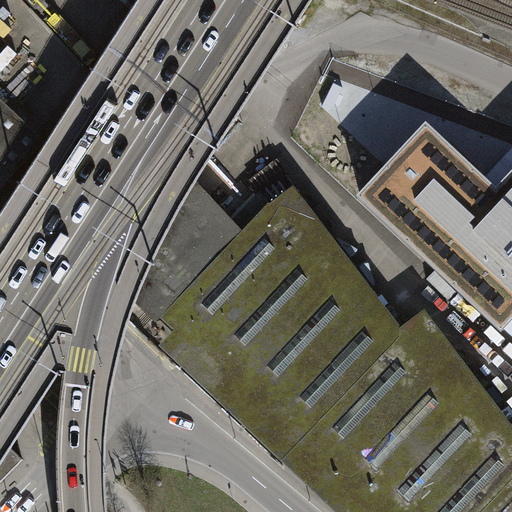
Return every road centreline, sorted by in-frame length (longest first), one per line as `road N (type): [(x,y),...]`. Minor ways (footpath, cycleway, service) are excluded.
road 1 (primary): [(77,511),(76,401),(94,302),(172,113)]
road 2 (primary): [(201,0),(0,314)]
road 3 (secondary): [(0,365),(172,113)]
road 4 (primary): [(172,113),(244,0)]
